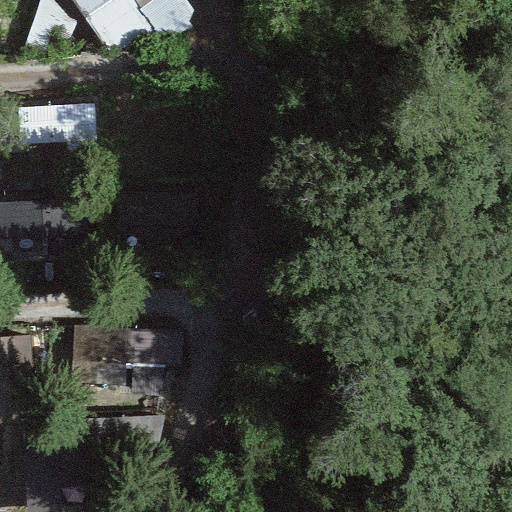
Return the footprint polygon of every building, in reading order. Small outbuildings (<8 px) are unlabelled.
[(0,0),(0,37),(39,36),(37,0),(0,0)] [(75,0),(116,57),(157,28),(166,41),(197,18),(183,0),(75,0)] [(94,103),(18,108),(21,145),(97,140),(94,103)] [(198,271),(200,217),(116,214),(114,268),(198,271)] [(65,232),(13,233),(14,272),(66,271),(65,232)] [(166,329),(75,325),(72,383),(126,386),(127,362),(164,364),(166,329)] [(32,334),(0,336),(0,419),(39,417),(32,334)] [(32,454),(29,511),(72,511),(75,456),(32,454)]
